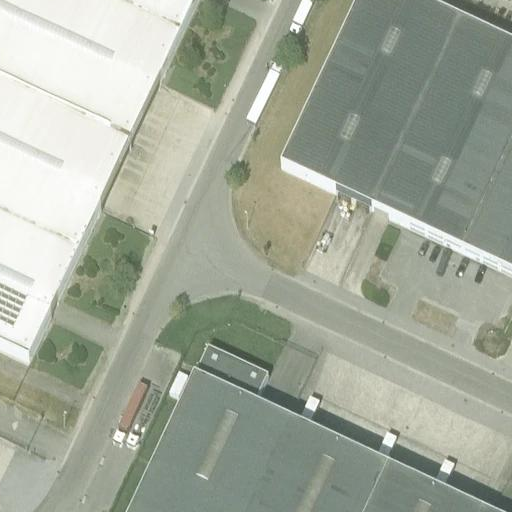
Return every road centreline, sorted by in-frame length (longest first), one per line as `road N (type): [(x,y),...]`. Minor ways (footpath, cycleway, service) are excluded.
road 1 (unclassified): [(511,401),(180,245)]
road 2 (unclassified): [(180,245),(50,511)]
road 3 (unclassified): [(296,0),(180,245)]
